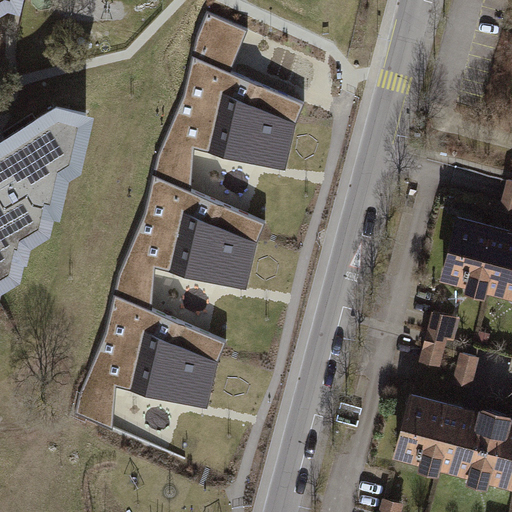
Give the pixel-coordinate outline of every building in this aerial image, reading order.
[(196,55),(232,70),(249,29),(208,11),(199,35),(196,55)] [(299,122),(308,102),(232,70),(196,55),(187,93),(161,153),(156,174),(194,190),(197,147),(288,168),(299,122)] [(259,241),(268,222),(194,190),(156,174),(147,213),(121,273),(116,294),(154,310),(157,267),(248,288),(259,241)] [(511,212),(511,177),(511,178),(503,210),(511,212)] [(34,193),(29,184),(6,198),(0,188),(0,277),(15,267),(20,245),(23,246),(26,233),(45,222),(51,197),(34,193)] [(511,223),(459,210),(441,277),(511,295),(511,223)] [(219,361),(229,341),(154,310),(116,294),(108,332),(82,392),(77,413),(115,429),(118,386),(208,407),(219,361)] [(430,319),(426,365),(447,367),(452,321),(430,319)] [(473,387),(484,359),(466,352),(455,380),(473,387)] [(511,414),(409,388),(391,456),(511,487),(511,414)]
